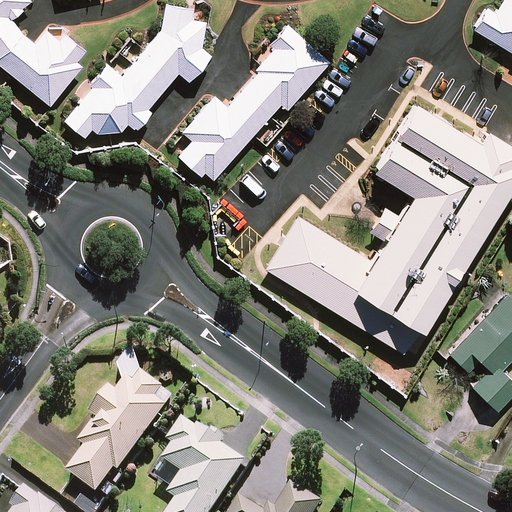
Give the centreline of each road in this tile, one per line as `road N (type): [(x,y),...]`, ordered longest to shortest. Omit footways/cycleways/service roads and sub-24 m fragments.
road 1 (tertiary): [(152,276),(479,511)]
road 2 (tertiary): [(74,219),(118,200),(148,215),(161,245),(152,276)]
road 3 (residential): [(0,397),(84,286)]
